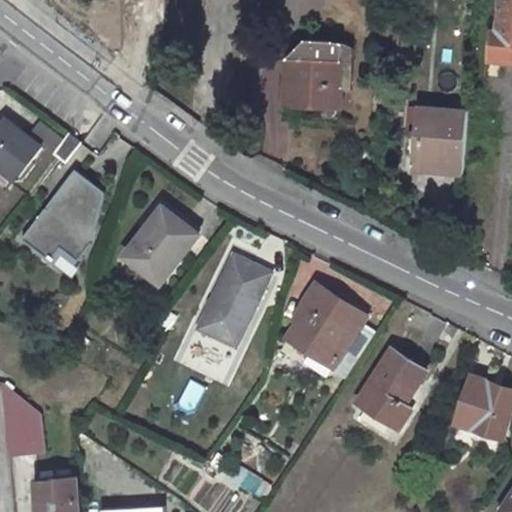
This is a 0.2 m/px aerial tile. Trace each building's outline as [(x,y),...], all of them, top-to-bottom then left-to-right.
[(488,30),(486,57),(511,59),(511,0),(497,0),(495,30),(488,30)] [(290,56),(287,59),(285,104),(340,106),(341,90),(351,91),(352,52),(347,48),(338,43),(325,41),(317,41),(310,42),(304,45),(298,49),(290,56)] [(467,113),(409,108),(406,132),(417,133),(414,166),(463,171),(467,113)] [(0,166),(24,185),(25,185),(51,151),(11,122),(0,136),(0,166)] [(70,134),(55,153),(62,158),(69,164),(83,145),(70,134)] [(0,185),(14,197),(24,185),(0,166),(0,185)] [(78,171),(26,241),(62,269),(70,257),(81,265),(99,241),(109,194),(78,171)] [(166,207),(127,258),(163,287),(202,238),(166,207)] [(278,276),(237,258),(204,332),(245,351),(278,276)] [(371,317),(320,282),(305,305),(299,321),(305,328),(295,343),(335,369),(371,317)] [(413,411),(407,406),(428,375),(395,354),(358,408),(397,434),(413,411)] [(500,460),(511,423),(511,399),(492,392),(493,385),(474,380),(453,444),(500,460)] [(3,384),(11,455),(46,451),(79,449),(78,443),(45,417),(6,386),(3,384)] [(95,449),(103,438),(93,432),(87,440),(83,438),(78,443),(99,457),(101,454),(95,449)] [(99,457),(78,443),(79,449),(80,459),(91,468),(99,457)] [(242,462),(230,476),(259,501),(271,488),(242,462)] [(40,511),(79,511),(77,477),(39,480),(39,492),(40,501),(40,511)] [(157,511),(140,498),(128,511),(157,511)] [(511,511),(511,500),(503,511),(511,511)]
